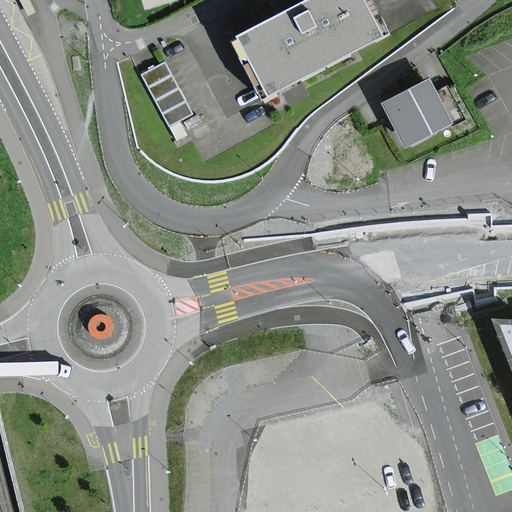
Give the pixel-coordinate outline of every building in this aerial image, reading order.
[(30,0),(20,0),(28,15),(37,11),(30,0)] [(372,0),(314,0),(231,41),(262,103),(358,53),(391,36),(389,33),(372,0)] [(427,82),(385,105),(407,146),(449,124),(448,121),(433,94),(427,82)] [(448,86),(433,94),(448,121),(462,113),(448,86)] [(511,323),(495,323),(511,365),(511,323)]
